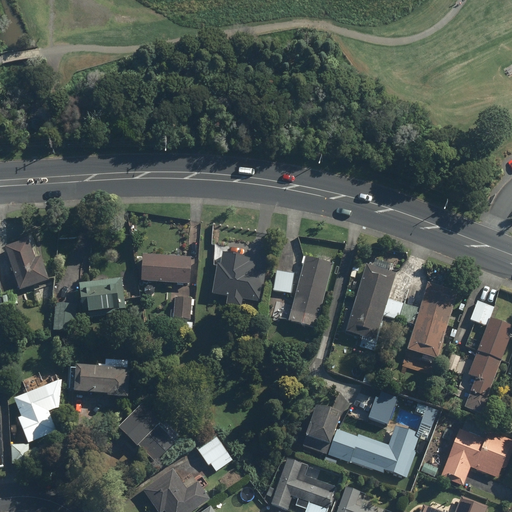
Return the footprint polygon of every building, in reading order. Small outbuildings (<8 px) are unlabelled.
[(34,262),(28,242),(5,250),(19,294),(49,284),(41,260),(34,262)] [(244,257),(222,255),(221,266),(217,266),(214,296),(227,298),(226,308),(241,309),(242,302),(262,304),(265,273),(254,272),(255,265),(249,264),(249,260),(243,260),(244,257)] [(190,260),(141,257),(140,284),(189,286),(190,260)] [(319,319),(332,265),(306,258),(289,324),(321,332),(324,321),(319,319)] [(359,348),(372,352),(396,276),(366,267),(345,335),(361,340),(359,348)] [(294,274),(276,272),(273,294),(291,296),(294,274)] [(81,284),(86,316),(125,310),(120,279),(81,284)] [(458,294),(427,285),(406,353),(437,363),(458,294)] [(16,297),(3,299),(4,308),(17,306),(16,297)] [(191,301),(174,300),(172,321),(190,322),(191,301)] [(55,301),(51,330),(75,333),(79,304),(55,301)] [(404,305),(389,301),(385,318),(400,322),(404,305)] [(494,310),(478,303),(470,322),(486,329),(494,310)] [(475,387),(474,387),(465,411),(485,419),(494,394),(490,393),(511,333),(511,329),(490,321),(469,378),(477,381),(475,387)] [(460,359),(451,356),(446,372),(455,375),(460,359)] [(107,401),(128,402),(129,374),(127,374),(128,362),(106,361),(105,366),(98,366),(98,372),(75,371),(74,396),(107,398),(107,401)] [(366,375),(362,383),(379,390),(382,381),(366,375)] [(57,385),(14,401),(21,420),(19,421),(28,446),(57,436),(49,414),(65,408),(57,385)] [(138,449),(156,466),(176,445),(139,410),(116,433),(135,451),(138,449)] [(330,416),(315,411),(302,449),(326,457),(337,424),(328,421),(330,416)] [(413,453),(418,435),(395,428),(389,447),(336,431),(328,459),(384,475),(384,473),(408,480),(416,454),(413,453)] [(498,480),(511,442),(488,434),(485,442),(459,432),(441,480),(463,488),(470,470),(498,480)] [(234,462),(217,441),(208,448),(205,443),(196,451),(208,467),(210,466),(217,475),(234,462)] [(29,447),(12,446),(12,466),(29,467),(29,447)] [(306,511),(327,511),(334,495),(297,482),(302,468),(287,462),(271,507),(285,511),(286,511),(291,498),(309,505),(306,511)] [(438,470),(425,465),(421,473),(434,478),(438,470)] [(172,473),(150,489),(156,498),(150,503),(156,511),(195,511),(210,502),(197,484),(186,492),(172,473)] [(364,511),(355,509),(360,494),(345,489),(337,511),(364,511)] [(457,511),(434,511),(422,507),(420,511),(485,511),(486,509),(462,500),(457,511)]
